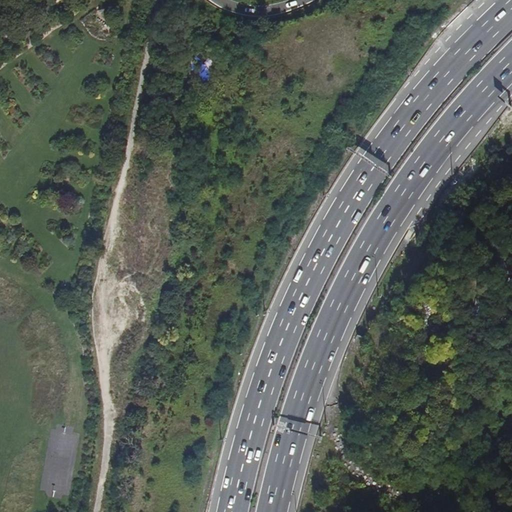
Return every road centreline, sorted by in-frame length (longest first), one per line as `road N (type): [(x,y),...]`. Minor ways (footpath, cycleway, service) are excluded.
road 1 (motorway): [(511,6),(432,92),(356,193),(290,311),(234,511)]
road 2 (motorway): [(272,511),(330,322),(389,215),(461,113),(511,65)]
road 3 (track): [(93,511),(107,406),(102,290),(118,192)]
